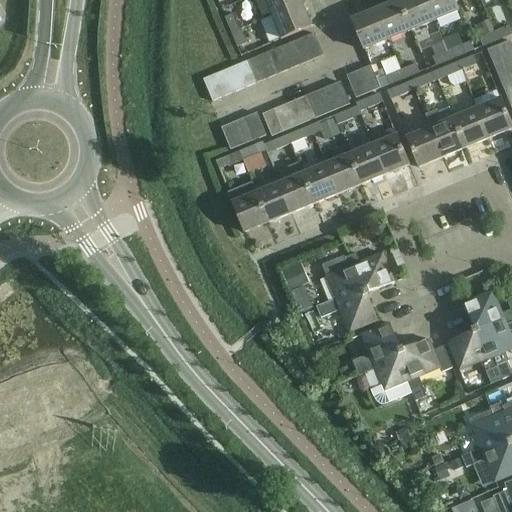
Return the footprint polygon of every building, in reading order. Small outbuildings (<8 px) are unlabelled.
[(263,0),(271,17),(301,4),(299,0),(263,0)] [(424,0),(403,0),(398,2),(411,32),(434,22),(424,0)] [(452,0),(424,0),(434,22),(458,13),(454,4),(452,0)] [(398,2),(375,12),(388,42),(411,32),(398,2)] [(311,28),(301,4),(271,17),(281,41),(311,28)] [(364,51),(388,42),(375,12),(351,21),(364,51)] [(224,19),(231,34),(239,30),(233,15),(224,19)] [(460,31),(463,43),(481,38),(477,26),(460,31)] [(493,33),(497,42),(511,35),(508,27),(493,33)] [(239,30),(231,34),(237,49),(246,45),(239,30)] [(497,42),(493,33),(478,40),(482,48),(497,42)] [(292,44),(296,55),(318,46),(314,35),(292,44)] [(492,63),(511,54),(511,49),(509,42),(487,51),(492,63)] [(292,44),(281,49),(290,71),(301,66),(296,55),(292,44)] [(296,55),(301,66),(323,57),(318,46),(296,55)] [(462,46),(447,53),(451,61),(466,55),(462,46)] [(270,53),(279,75),(290,71),(281,49),(270,53)] [(270,53),(259,58),(268,80),(279,75),(270,53)] [(451,61),(447,53),(432,59),(436,67),(451,61)] [(496,74),(511,67),(511,54),(492,63),(496,74)] [(472,57),(457,64),(461,72),(476,66),(472,57)] [(248,62),(257,85),(268,80),(259,58),(248,62)] [(248,62),(237,67),(246,89),(257,85),(248,62)] [(457,64),(442,70),(446,78),(461,72),(457,64)] [(415,65),(400,72),(404,80),(419,74),(415,65)] [(225,72),(235,94),(246,89),(237,67),(225,72)] [(501,85),(511,80),(511,67),(496,74),(501,85)] [(370,68),(358,73),(368,95),(380,90),(370,68)] [(225,72),(214,76),(223,99),(235,94),(225,72)] [(404,80),(400,72),(385,78),(389,86),(404,80)] [(355,100),(368,95),(358,73),(346,78),(355,100)] [(203,81),(212,103),(223,99),(214,76),(203,81)] [(429,85),(426,77),(411,83),(414,91),(429,85)] [(505,96),(511,93),(511,80),(501,85),(505,96)] [(411,83),(396,89),(399,98),(414,91),(411,83)] [(340,84),(329,88),(338,111),(349,106),(340,84)] [(338,111),(329,88),(318,93),(327,115),(338,111)] [(316,120),(327,115),(318,93),(307,98),(316,120)] [(379,95),(364,101),(367,110),(383,104),(379,95)] [(316,120),(307,98),(296,102),(305,124),(316,120)] [(511,128),(500,100),(476,110),(489,140),(511,130),(511,128)] [(294,129),(305,124),(296,102),(284,107),(294,129)] [(284,107),(273,111),(282,134),(294,129),(284,107)] [(442,124),(430,129),(442,159),(465,150),(453,120),(454,119),(449,109),(438,114),(442,124)] [(465,150),(489,140),(476,110),(454,119),(453,120),(465,150)] [(271,138),(282,134),(273,111),(262,116),(271,138)] [(348,112),(333,118),(337,126),(352,120),(348,112)] [(256,115),(245,120),(254,142),(266,137),(256,115)] [(333,118),(318,124),(322,133),(337,126),(333,118)] [(245,120),(234,124),(243,146),(254,142),(245,120)] [(243,146),(234,124),(221,129),(230,151),(243,146)] [(442,159),(430,129),(406,139),(418,169),(442,159)] [(302,131),(287,137),(290,146),(305,139),(302,131)] [(387,141),(372,147),(385,177),(409,167),(396,137),(393,131),(384,135),(387,141)] [(287,137),(272,143),(275,152),(290,146),(287,137)] [(254,147),(239,153),(243,162),(258,156),(254,147)] [(372,147),(349,156),(361,186),(385,177),(372,147)] [(239,153),(224,159),(227,168),(243,162),(239,153)] [(349,156),(326,166),(338,196),(361,186),(349,156)] [(219,172),(227,168),(224,159),(215,163),(215,164),(216,164),(219,172)] [(292,180),(279,185),(291,215),(315,205),(302,175),(298,164),(287,169),(292,180)] [(326,166),(302,175),(315,205),(338,196),(326,166)] [(244,234),(268,225),(256,195),(252,185),(228,195),(244,234)] [(279,185),(256,195),(268,225),(291,215),(279,185)] [(344,259),(348,269),(354,266),(364,292),(369,294),(394,284),(382,255),(360,264),(356,255),(344,259)] [(362,296),(364,292),(354,266),(348,269),(344,259),(344,258),(321,267),(335,301),(337,306),(362,296)] [(473,329),(479,331),(504,321),(506,327),(511,324),(511,314),(511,312),(510,312),(501,315),(492,293),(463,305),(473,329)] [(368,298),(362,296),(337,306),(335,301),(326,304),(330,316),(340,312),(349,335),(378,323),(368,298)] [(320,320),(330,316),(326,304),(316,308),(320,320)] [(479,331),(477,336),(487,361),(493,359),(497,368),(502,381),(511,377),(511,375),(507,364),(508,363),(504,354),(511,350),(511,324),(506,327),(504,321),(479,331)] [(372,365),(397,355),(399,349),(389,325),(360,337),(368,356),(352,363),(358,377),(375,371),(372,365)] [(497,368),(493,359),(487,361),(477,336),(472,334),(447,344),(459,373),(481,363),(485,373),(497,368)] [(410,393),(422,388),(418,379),(440,370),(441,374),(452,370),(443,348),(433,352),(429,341),(404,351),(402,356),(412,382),(407,384),(410,393)] [(402,356),(397,355),(372,365),(375,371),(382,387),(371,392),(375,401),(378,404),(381,406),(385,406),(394,402),(397,403),(399,402),(400,399),(407,396),(403,386),(407,384),(412,382),(402,356)] [(511,384),(500,389),(505,401),(511,398),(511,384)] [(422,388),(410,393),(415,403),(426,398),(422,388)] [(511,442),(511,404),(502,408),(501,404),(489,409),(491,412),(493,418),(499,416),(509,441),(511,442)] [(493,418),(491,412),(468,421),(471,427),(470,428),(480,451),(482,456),(507,445),(509,441),(499,416),(493,418)] [(511,447),(507,445),(482,456),(480,451),(471,454),(475,466),(485,462),(494,484),(511,476),(511,447)] [(466,470),(475,466),(471,454),(461,458),(466,470)] [(511,511),(511,483),(505,486),(507,492),(492,498),(497,511),(511,511)]
